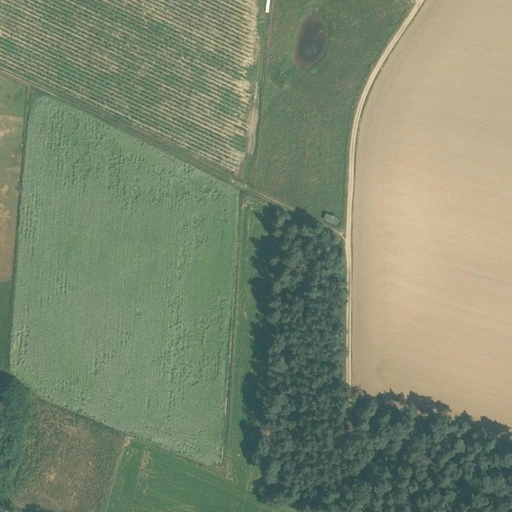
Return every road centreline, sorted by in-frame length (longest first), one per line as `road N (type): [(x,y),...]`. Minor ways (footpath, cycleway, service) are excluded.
road 1 (track): [(369,511),(349,392),(353,156),(359,101),(420,0)]
road 2 (track): [(0,68),(348,238)]
